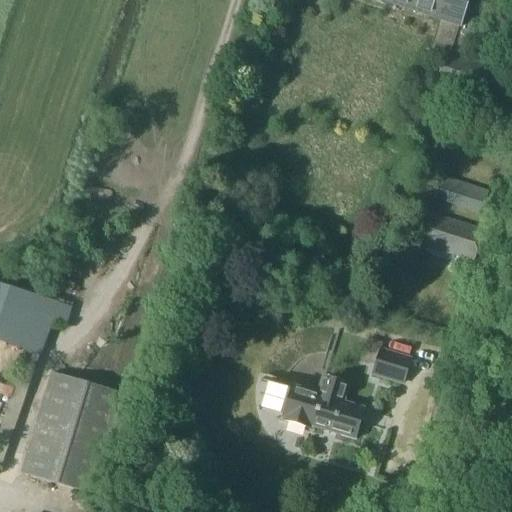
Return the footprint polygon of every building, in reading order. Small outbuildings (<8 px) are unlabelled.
[(373,0),(440,22),(430,49),(463,61),(473,29),(459,24),(467,0),(373,0)] [(481,214),(488,193),(441,177),(433,199),(481,214)] [(475,261),(484,231),(421,212),(412,242),(475,261)] [(0,285),(0,338),(8,341),(25,295),(0,285)] [(412,359),(381,349),(373,376),(404,386),(412,359)] [(52,373),(21,474),(95,496),(125,395),(52,373)] [(284,422),(311,431),(312,428),(357,441),(366,408),(346,402),(351,386),(323,378),(318,394),(292,386),(282,420),(284,420),(284,422)]
